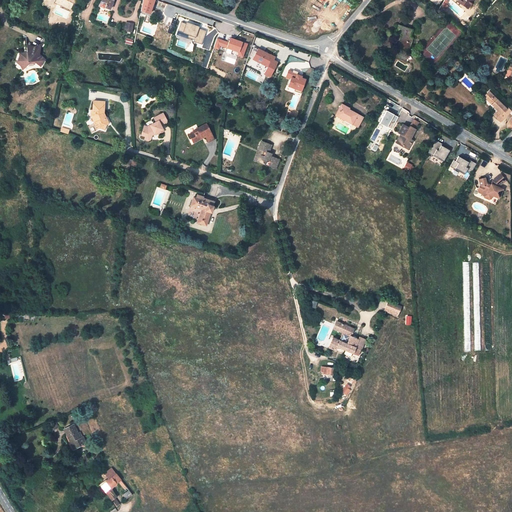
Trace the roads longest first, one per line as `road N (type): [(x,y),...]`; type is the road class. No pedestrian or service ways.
road 1 (residential): [(327,49),(511,160)]
road 2 (residential): [(327,49),(275,221)]
road 3 (residential): [(171,0),(327,49)]
road 4 (track): [(129,150),(277,196)]
